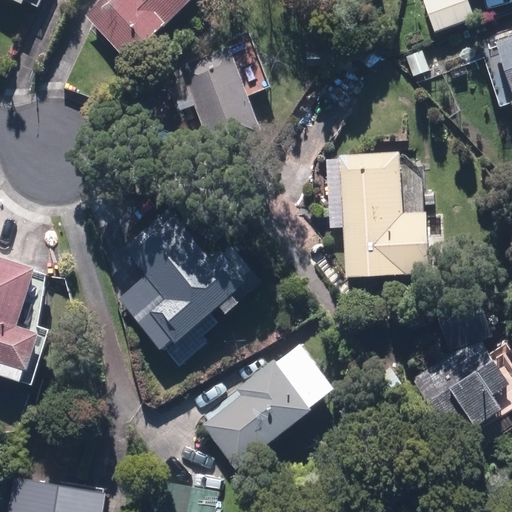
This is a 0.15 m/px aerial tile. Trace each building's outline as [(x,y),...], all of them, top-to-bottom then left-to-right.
[(42,0),(4,0),(37,13),(42,0)] [(126,63),(196,1),(195,0),(108,0),(87,19),(126,63)] [(474,21),(468,0),(424,0),(435,33),(459,26),(474,21)] [(460,30),(436,37),(442,58),(466,51),(460,30)] [(511,38),(494,44),(511,96),(511,38)] [(253,40),(231,48),(179,68),(207,141),(259,121),(250,97),(272,88),(253,40)] [(428,273),(426,212),(403,213),(401,154),(342,156),(346,275),(428,273)] [(208,316),(220,306),(226,314),(255,291),(240,272),(213,239),(199,250),(166,210),(121,247),(147,279),(120,301),(179,372),(213,344),(205,334),(215,325),(208,316)] [(49,331),(40,329),(47,276),(37,273),(39,268),(0,256),(0,376),(32,386),(49,331)] [(511,405),(511,369),(494,335),(478,304),(439,324),(455,355),(414,377),(428,404),(452,391),(470,427),(511,405)] [(297,343),(235,391),(241,398),(203,428),(235,470),(335,392),(297,343)] [(12,477),(6,511),(104,511),(108,492),(12,477)] [(153,481),(148,511),(213,511),(217,491),(153,481)]
